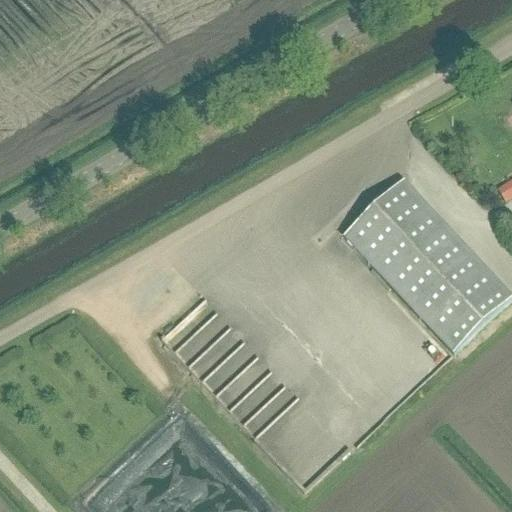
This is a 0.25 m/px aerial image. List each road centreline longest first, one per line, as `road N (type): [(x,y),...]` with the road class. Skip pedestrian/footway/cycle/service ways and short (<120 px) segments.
road 1 (unclassified): [(0,341),(511,46)]
road 2 (tertiary): [(0,228),(395,0)]
